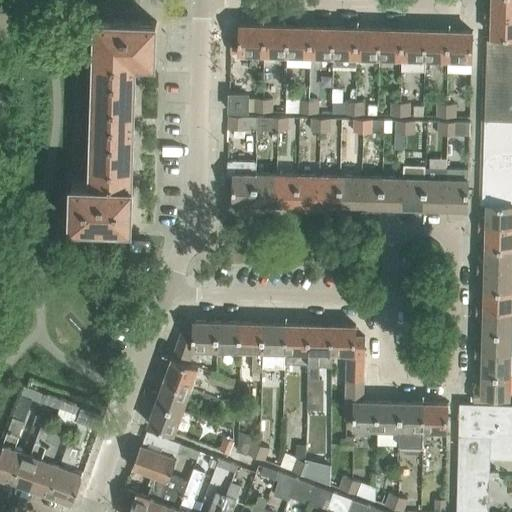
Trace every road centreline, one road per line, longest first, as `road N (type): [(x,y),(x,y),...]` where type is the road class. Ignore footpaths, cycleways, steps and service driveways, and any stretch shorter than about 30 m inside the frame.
road 1 (residential): [(387,301),(385,375),(449,376),(453,231),(389,229)]
road 2 (residential): [(169,293),(195,216),(202,0)]
road 3 (residential): [(86,511),(169,293)]
road 4 (residential): [(387,301),(169,293)]
road 5 (residential): [(478,4),(319,0)]
